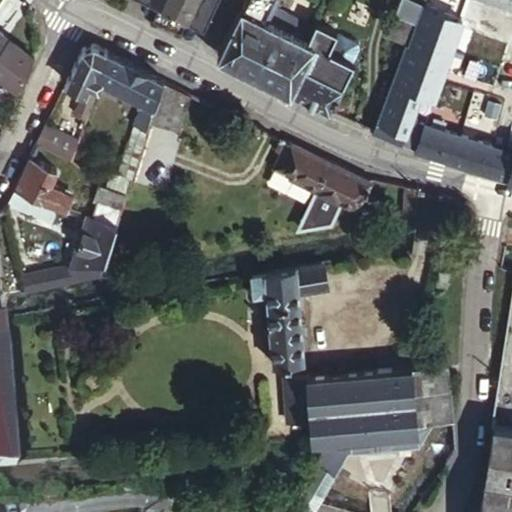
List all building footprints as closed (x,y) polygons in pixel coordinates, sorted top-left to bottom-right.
[(188,12),(162,0),(159,0),(153,15),(180,28),(188,12)] [(162,0),(188,12),(202,19),(211,0),(162,0)] [(245,0),(220,53),(292,89),(317,39),(314,38),(299,31),(274,20),(280,9),(284,0),(245,0)] [(416,0),(399,0),(395,11),(416,19),(422,2),(416,0)] [(423,0),(423,2),(422,2),(448,12),(440,34),(423,80),(416,99),(430,105),(462,13),(452,9),(426,0),(423,0)] [(426,0),(452,9),(454,0),(426,0)] [(422,2),(416,19),(414,23),(440,34),(448,12),(422,2)] [(304,20),(280,9),(274,20),(299,31),(304,20)] [(387,33),(407,42),(414,23),(416,19),(395,11),(387,33)] [(323,18),(317,32),(320,34),(317,39),(337,50),(342,39),(335,34),(339,25),(323,18)] [(414,23),(407,42),(397,70),(423,80),(440,34),(414,23)] [(346,30),(339,25),(335,34),(342,39),(346,30)] [(10,37),(4,33),(0,38),(0,46),(2,48),(10,37)] [(292,89),(331,108),(355,59),(337,50),(317,39),(292,89)] [(72,65),(91,74),(106,47),(94,42),(81,44),(72,65)] [(106,47),(91,74),(99,78),(108,48),(106,47)] [(155,105),(164,77),(108,48),(99,78),(140,98),(155,105)] [(99,78),(91,74),(72,65),(65,79),(83,88),(95,93),(99,78)] [(416,99),(423,80),(397,70),(389,89),(416,99)] [(178,128),(192,91),(164,77),(155,105),(151,117),(178,128)] [(88,116),(95,93),(83,88),(75,110),(88,116)] [(389,89),(374,130),(401,140),(407,125),(416,99),(389,89)] [(147,130),(151,117),(155,105),(140,98),(131,124),(135,126),(147,130)] [(430,105),(416,99),(407,125),(421,130),(425,119),(430,105)] [(421,130),(416,144),(490,171),(491,169),(491,168),(492,167),(494,165),(496,161),(496,159),(497,156),(497,154),(496,152),(496,149),(496,147),(495,145),(493,142),(425,119),(421,130)] [(36,142),(75,159),(81,139),(45,123),(36,142)] [(407,125),(401,140),(416,144),(421,130),(407,125)] [(135,126),(131,140),(143,143),(147,130),(135,126)] [(120,170),(133,175),(143,143),(131,140),(120,170)] [(491,169),(490,171),(500,172),(510,173),(511,163),(511,147),(493,142),(495,145),(496,147),(496,149),(496,152),(497,154),(497,156),(496,159),(496,161),(494,165),(492,167),(491,168),(491,169)] [(372,179),(369,177),(303,145),(290,172),(358,205),(372,179)] [(56,166),(31,152),(16,184),(24,189),(42,197),(51,180),(56,166)] [(51,180),(42,197),(43,198),(50,201),(65,206),(69,199),(64,197),(68,188),(51,180)] [(24,189),(16,184),(9,199),(36,213),(43,198),(42,197),(24,189)] [(122,210),(127,193),(101,184),(96,201),(100,202),(122,210)] [(397,187),(392,214),(414,218),(419,191),(397,187)] [(96,215),(118,222),(122,210),(100,202),(96,215)] [(92,214),(80,248),(106,257),(118,222),(96,215),(92,214)] [(22,272),(26,289),(101,273),(105,259),(106,257),(80,248),(75,262),(22,272)] [(326,286),(323,260),(266,270),(267,291),(273,359),(284,358),(291,358),(302,357),(297,290),(326,286)] [(266,270),(253,272),(254,292),(267,291),(266,270)] [(0,465),(13,464),(8,334),(0,335),(0,465)] [(411,365),(417,427),(442,424),(435,363),(411,365)] [(414,427),(417,427),(411,365),(310,373),(310,370),(307,370),(312,418),(315,439),(369,432),(389,430),(402,429),(414,427)] [(312,418),(307,370),(305,371),(284,373),(289,420),(312,418)] [(480,511),(511,511),(511,423),(494,420),(480,511)] [(414,428),(417,427),(414,427),(402,429),(403,447),(416,446),(414,428)] [(402,429),(389,430),(391,449),(403,447),(402,429)] [(389,430),(369,432),(370,451),(391,449),(389,430)]
